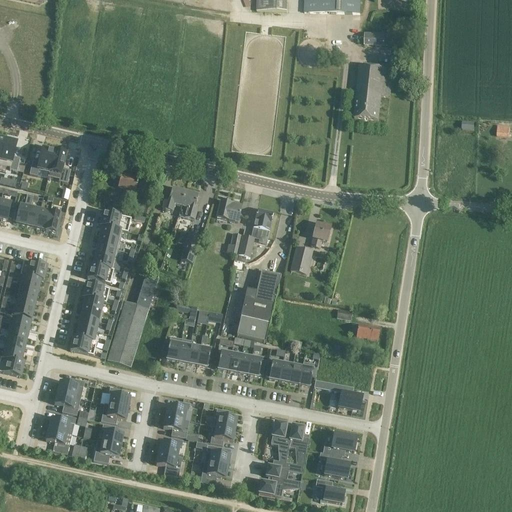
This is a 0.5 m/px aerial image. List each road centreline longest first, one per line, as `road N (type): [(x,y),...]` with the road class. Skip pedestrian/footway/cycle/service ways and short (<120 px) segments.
road 1 (unclassified): [(91,142),(316,196),(420,204)]
road 2 (tertiary): [(384,430),(420,204)]
road 3 (tertiary): [(420,204),(429,0)]
road 4 (residential): [(254,404),(384,430)]
